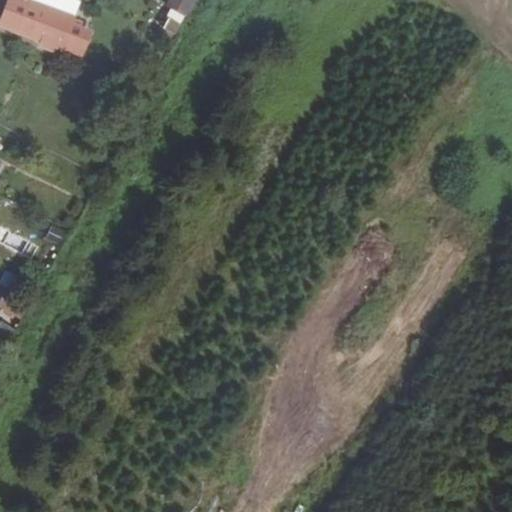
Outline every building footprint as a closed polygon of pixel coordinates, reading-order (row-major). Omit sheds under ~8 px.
[(8,0),(0,23),(0,25),(28,37),(42,41),(44,46),(51,49),(57,46),(63,49),(63,47),(82,54),(91,31),(72,24),(81,0),(79,0),(8,0)] [(185,16),(194,0),(173,0),(169,8),(174,10),(185,16)] [(185,16),(174,10),(169,19),(180,25),(185,16)] [(163,29),(175,35),(180,25),(169,19),(163,29)] [(0,288),(11,294),(18,278),(0,269),(0,288)] [(0,303),(23,316),(29,306),(5,294),(0,303)]
